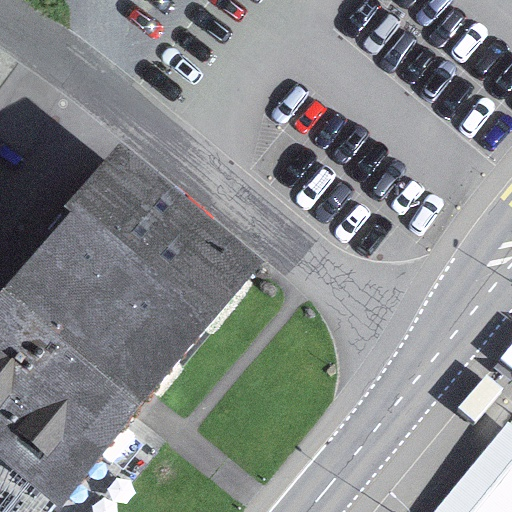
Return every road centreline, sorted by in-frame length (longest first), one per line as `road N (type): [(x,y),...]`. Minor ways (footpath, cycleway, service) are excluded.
road 1 (residential): [(426,364),(192,162),(0,11)]
road 2 (secondary): [(304,511),(426,364)]
road 3 (secondary): [(426,364),(511,251)]
